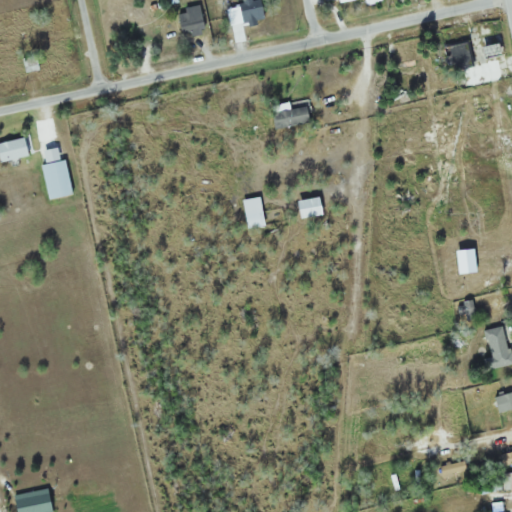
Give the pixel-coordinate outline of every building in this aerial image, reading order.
[(228,20),(259,14),(256,0),(225,7),(228,20)] [(175,11),(179,31),(202,26),(198,6),(175,11)] [(441,46),(444,69),(468,65),(464,42),(441,46)] [(0,161),(26,156),(23,138),(0,142),(0,161)] [(45,200),(70,195),(63,161),(38,165),(45,200)] [(510,365),(503,326),(482,330),(489,369),(510,365)] [(511,408),(511,403),(508,392),(491,398),(496,414),(511,408)] [(438,467),(441,477),(463,469),(459,459),(438,467)] [(499,489),(511,489),(511,473),(499,474),(499,489)] [(48,511),(44,489),(10,496),(13,511),(48,511)]
